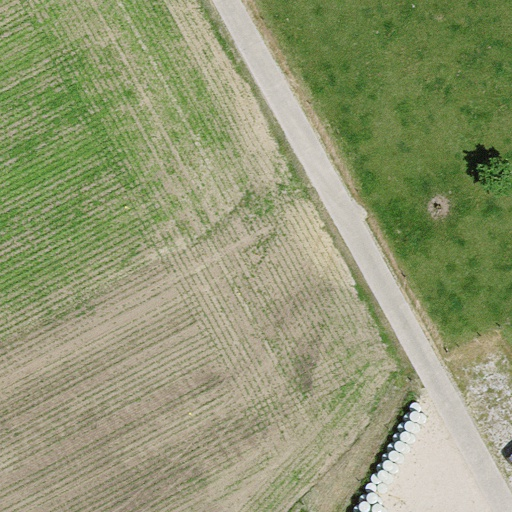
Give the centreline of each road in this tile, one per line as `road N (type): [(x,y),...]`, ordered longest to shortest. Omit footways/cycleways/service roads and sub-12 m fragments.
road 1 (track): [(416,365),(218,0)]
road 2 (residential): [(501,511),(416,365)]
